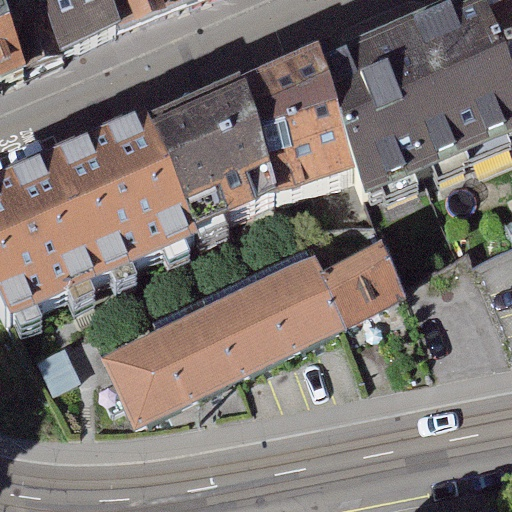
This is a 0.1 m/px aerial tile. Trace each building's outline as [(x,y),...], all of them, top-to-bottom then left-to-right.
[(48,75),(66,67),(44,0),(0,0),(0,2),(26,87),(48,75)] [(44,0),(66,67),(119,41),(105,0),(44,0)] [(105,0),(119,41),(188,15),(181,0),(105,0)] [(181,0),(188,15),(209,7),(230,0),(229,0),(181,0)] [(511,0),(489,0),(466,10),(511,118),(511,0)] [(0,2),(0,99),(26,87),(0,2)] [(511,118),(466,10),(303,79),(350,190),(361,215),(511,151),(511,118)] [(238,107),(285,218),(350,190),(303,79),(238,107)] [(138,149),(185,260),(285,218),(238,107),(138,149)] [(12,193),(0,198),(0,338),(185,260),(138,149),(135,141),(87,162),(12,193)] [(314,271),(99,372),(133,444),(405,315),(377,257),(320,284),(314,271)]
